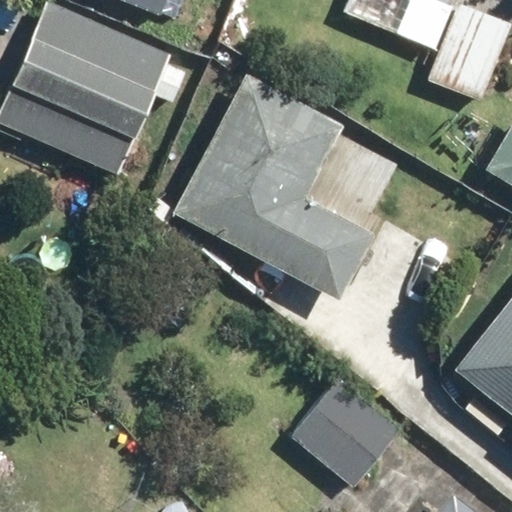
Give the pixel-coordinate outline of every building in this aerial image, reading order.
[(176,51),(65,0),(52,0),(0,115),(122,171),(176,51)] [(174,0),(121,0),(167,19),(174,0)] [(344,0),(343,4),(439,43),(456,0),(344,0)] [(511,28),(511,19),(465,0),(456,0),(439,43),(428,70),(485,93),(511,28)] [(348,118),(257,67),(181,203),(345,296),(383,229),(309,187),(348,118)] [(511,119),(485,163),(511,179),(511,119)] [(511,293),(460,356),(511,398),(511,293)] [(355,363),(289,433),(350,491),(416,420),(355,363)] [(492,511),(459,485),(436,511),(492,511)]
